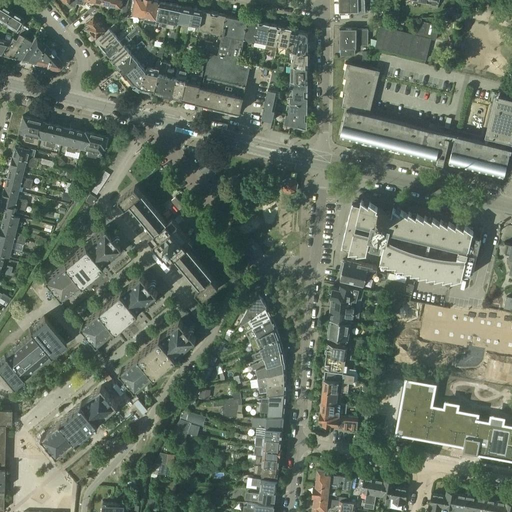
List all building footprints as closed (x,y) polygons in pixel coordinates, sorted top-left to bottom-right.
[(103,0),(103,3),(122,7),(121,11),(124,14),(126,15),(129,0),(103,0)] [(145,16),(148,0),(129,0),(126,15),(129,17),(131,19),(133,14),(144,16),(145,16)] [(156,24),(157,18),(161,1),(156,0),(148,0),(145,16),(144,21),(156,24)] [(339,0),(340,14),(366,13),(365,0),(366,2),(374,2),(374,0),(339,0)] [(417,0),(430,3),(430,7),(437,8),(439,0),(417,0)] [(0,22),(3,24),(11,10),(8,8),(8,6),(0,1),(0,22)] [(167,27),(172,3),(161,1),(157,18),(162,19),(160,26),(167,27)] [(175,22),(179,23),(183,5),(172,3),(167,27),(173,29),(175,22)] [(193,8),(183,5),(179,23),(183,23),(181,31),(188,33),(189,29),(193,8)] [(87,28),(97,39),(108,30),(95,15),(99,11),(97,8),(91,7),(87,11),(92,17),(87,22),(90,26),(87,28)] [(204,10),(193,8),(189,29),(195,31),(196,26),(200,27),(204,10)] [(24,18),(11,10),(3,24),(8,27),(9,25),(17,30),(24,18)] [(200,28),(211,31),(215,12),(204,10),(200,27),(200,28)] [(226,14),(215,12),(211,31),(222,33),(226,14)] [(460,21),(462,14),(454,13),(453,20),(460,21)] [(244,38),(248,19),(226,14),(222,33),(218,54),(217,55),(240,60),(244,38)] [(259,21),(248,19),(244,38),(255,40),(259,21)] [(436,40),(440,25),(419,20),(415,35),(432,39),(436,40)] [(134,21),(131,24),(135,28),(121,40),(124,44),(131,38),(141,30),(138,26),(134,21)] [(270,23),(259,21),(255,40),(254,44),(254,45),(265,47),(266,42),(270,23)] [(281,26),(270,23),(266,42),(277,44),(281,26)] [(97,39),(104,47),(118,35),(114,31),(117,29),(117,27),(115,24),(110,28),(108,30),(97,39)] [(19,33),(24,36),(28,28),(24,26),(19,33)] [(292,28),(281,26),(277,44),(288,47),(290,37),(292,28)] [(382,26),(376,47),(427,60),(432,39),(415,35),(382,26)] [(341,47),(341,54),(356,54),(356,47),(357,47),(357,44),(368,45),(369,28),(357,28),(340,27),(340,28),(341,28),(340,47),(341,47)] [(295,38),(293,46),(308,49),(308,34),(306,31),(292,28),(290,37),(295,38)] [(3,53),(12,56),(24,36),(19,33),(16,39),(13,37),(10,41),(3,53)] [(36,34),(28,46),(21,58),(35,61),(45,44),(46,43),(45,44),(36,34)] [(104,47),(111,55),(124,44),(121,40),(118,35),(104,47)] [(24,36),(12,56),(21,58),(28,46),(24,44),(28,38),(24,36)] [(138,47),(132,52),(118,64),(125,73),(155,47),(147,37),(137,45),(136,46),(138,47)] [(0,54),(2,55),(3,53),(10,41),(0,38),(0,54)] [(124,44),(111,55),(118,64),(132,52),(138,47),(136,46),(137,45),(131,38),(124,44)] [(46,43),(45,44),(35,61),(47,64),(47,66),(56,68),(57,68),(59,68),(59,67),(61,66),(61,65),(62,64),(62,63),(62,62),(61,61),(61,60),(55,54),(55,53),(56,53),(56,52),(56,50),(55,50),(55,49),(54,49),(53,48),(52,48),(51,49),(46,43)] [(251,62),(252,56),(253,52),(254,45),(254,44),(251,43),(251,46),(248,46),(245,61),(251,62)] [(291,62),(291,63),(308,65),(308,49),(293,46),(293,49),(294,49),(291,62)] [(138,86),(144,77),(149,68),(152,65),(148,59),(158,50),(155,47),(125,73),(135,84),(138,86)] [(194,61),(203,63),(205,55),(195,53),(194,61)] [(205,70),(199,101),(240,111),(251,63),(251,62),(245,61),(240,60),(217,55),(218,54),(209,53),(205,70)] [(155,69),(149,68),(144,77),(138,86),(141,88),(155,91),(159,70),(161,62),(157,61),(155,69)] [(159,70),(155,91),(170,95),(172,85),(173,85),(175,76),(176,69),(171,67),(172,63),(161,61),(161,62),(159,70)] [(343,81),(345,82),(342,95),(345,96),(343,105),(347,106),(347,108),(366,112),(377,69),(347,62),(343,81)] [(291,63),(291,79),(308,82),(308,65),(291,63)] [(199,101),(205,70),(189,66),(188,71),(187,75),(182,98),(199,101)] [(277,69),(273,68),(269,87),(279,89),(283,71),(277,69)] [(172,85),(170,95),(182,98),(187,75),(188,71),(179,69),(177,77),(175,76),(173,85),(172,85)] [(290,79),(290,91),(308,93),(308,82),(291,79),(290,79)] [(268,87),(262,117),(273,119),(279,90),(268,87)] [(289,102),(289,103),(308,105),(308,93),(290,91),(289,102)] [(511,97),(499,95),(491,126),(489,136),(487,142),(511,148),(511,144),(511,97)] [(289,103),(288,114),(308,117),(308,105),(289,103)] [(510,151),(360,114),(346,111),(341,134),(438,158),(437,159),(438,159),(443,161),(443,162),(444,162),(445,158),(504,174),(510,151)] [(308,127),(308,117),(288,114),(287,113),(285,122),(299,125),(298,128),(305,129),(308,127)] [(35,135),(41,137),(44,122),(45,121),(23,115),(19,131),(25,133),(23,138),(33,141),(35,135)] [(55,140),(61,141),(65,127),(44,122),(41,137),(47,138),(45,144),(54,146),(55,140)] [(82,147),(86,131),(85,130),(85,132),(65,127),(61,141),(67,143),(66,149),(81,152),(82,147)] [(107,136),(86,131),(82,147),(88,148),(87,154),(95,156),(97,150),(103,151),(107,136)] [(15,147),(12,156),(37,163),(39,158),(27,155),(29,150),(15,147)] [(36,167),(37,163),(12,156),(12,157),(11,157),(9,167),(10,167),(24,171),(25,165),(36,167)] [(66,163),(62,159),(58,162),(62,167),(66,163)] [(10,167),(7,178),(32,184),(33,179),(22,176),(24,171),(10,167),(9,167),(10,167)] [(73,178),(74,173),(73,171),(69,170),(67,171),(66,176),(67,177),(71,179),(73,178)] [(96,194),(110,173),(105,170),(92,191),(96,194)] [(4,188),(18,192),(20,186),(31,189),(32,184),(7,178),(4,188)] [(284,180),(283,187),(285,191),(292,193),(296,190),(298,183),(295,179),(288,178),(284,180)] [(167,222),(144,194),(136,185),(119,199),(126,207),(130,203),(155,233),(149,238),(169,263),(175,258),(200,287),(196,291),(203,299),(220,285),(188,247),(194,242),(173,218),(167,222)] [(17,198),(18,192),(4,188),(1,198),(2,198),(2,199),(26,205),(28,200),(17,198)] [(85,200),(92,205),(97,198),(90,193),(85,200)] [(353,200),(342,245),(343,245),(343,244),(344,244),(343,245),(350,246),(349,250),(358,249),(357,252),(367,251),(367,250),(382,254),(381,257),(381,259),(380,259),(380,260),(389,260),(388,263),(388,264),(396,263),(396,266),(395,266),(395,267),(404,266),(403,269),(403,270),(412,269),(411,271),(411,272),(420,271),(419,273),(419,274),(428,273),(427,275),(427,276),(436,274),(435,277),(444,275),(443,278),(443,279),(452,276),(452,279),(451,279),(452,279),(463,276),(463,275),(471,273),(472,274),(482,235),(481,235),(480,236),(472,234),(473,233),(473,230),(474,230),(465,224),(464,227),(457,222),(456,225),(449,220),(448,223),(441,218),(441,219),(441,221),(433,216),(432,219),(425,214),(425,215),(425,217),(417,212),(417,213),(417,215),(409,210),(409,211),(409,213),(401,208),(401,209),(401,211),(394,206),(393,207),(394,207),(393,209),(393,210),(392,212),(391,212),(391,211),(388,210),(382,209),(379,208),(378,209),(377,208),(378,207),(378,206),(370,200),(369,201),(370,201),(369,203),(362,198),(361,199),(362,199),(361,202),(354,201),(354,202),(354,201),(354,200),(353,200)] [(26,205),(2,199),(0,205),(0,209),(5,211),(2,223),(17,227),(17,225),(21,226),(22,222),(18,221),(20,216),(13,214),(14,207),(25,210),(26,205)] [(17,227),(2,223),(1,227),(0,226),(0,232),(25,239),(26,234),(16,232),(17,227)] [(62,262),(43,279),(59,298),(78,282),(79,283),(101,264),(101,263),(120,247),(104,228),(84,244),(84,243),(61,261),(62,262)] [(0,243),(12,246),(11,248),(15,249),(22,251),(25,239),(0,232),(0,243)] [(11,248),(12,246),(0,243),(0,267),(0,268),(4,256),(9,257),(10,252),(15,253),(15,249),(11,248)] [(340,268),(342,269),(340,277),(373,285),(375,279),(381,281),(382,278),(385,279),(387,270),(375,267),(376,264),(369,263),(369,264),(345,258),(345,259),(342,259),(340,268)] [(158,292),(144,275),(142,273),(123,290),(122,289),(100,307),(100,308),(81,324),(97,343),(117,327),(117,328),(140,309),(139,309),(158,292)] [(330,297),(332,298),(351,300),(360,300),(362,301),(365,289),(359,289),(341,284),(340,288),(333,287),(330,297)] [(0,292),(0,297),(0,298),(8,303),(11,298),(3,293),(3,294),(0,292)] [(243,323),(250,319),(267,306),(260,294),(256,294),(241,321),(243,324),(243,323)] [(332,298),(331,307),(359,311),(360,306),(360,300),(351,300),(332,298)] [(248,331),(254,327),(272,316),(267,306),(250,319),(243,323),(245,326),(248,331)] [(331,307),(330,318),(349,321),(349,316),(352,316),(352,317),(359,318),(359,311),(331,307)] [(426,307),(420,342),(467,350),(465,360),(454,360),(454,372),(481,372),(484,353),(511,358),(511,317),(491,314),(490,318),(426,307)] [(31,333),(0,358),(0,371),(13,386),(66,341),(44,316),(28,329),(31,333)] [(276,326),(272,316),(254,327),(248,331),(246,332),(250,340),(252,340),(257,337),(276,326)] [(351,322),(349,321),(330,318),(330,320),(329,320),(327,322),(327,327),(329,329),(329,337),(348,340),(351,322)] [(160,334),(144,349),(138,353),(139,354),(120,370),(136,389),(155,373),(156,374),(178,355),(177,355),(197,338),(180,319),(161,335),(160,334)] [(281,337),(276,326),(257,337),(252,340),(250,340),(254,349),(261,346),(281,337)] [(229,327),(224,336),(226,338),(234,330),(229,327)] [(254,360),(265,356),(283,348),(283,347),(281,337),(261,346),(263,350),(252,354),(254,360)] [(327,354),(326,355),(346,359),(347,352),(350,353),(350,349),(358,351),(359,345),(350,344),(350,346),(328,343),(327,348),(325,349),(325,352),(327,354)] [(254,370),(256,369),(285,359),(283,348),(265,356),(266,359),(257,361),(252,364),(254,370)] [(82,360),(74,350),(66,356),(74,366),(82,360)] [(345,364),(346,359),(326,355),(326,356),(324,357),(324,360),(326,362),(325,367),(347,370),(348,364),(345,364)] [(267,375),(286,371),(286,370),(285,359),(256,369),(259,377),(262,377),(267,375)] [(357,383),(358,374),(325,369),(324,379),(343,381),(349,382),(357,383)] [(287,382),(286,371),(267,375),(262,377),(259,377),(257,377),(259,386),(287,382)] [(410,376),(400,431),(468,444),(467,449),(511,457),(511,422),(481,416),(482,412),(436,403),(440,382),(410,376)] [(324,379),(323,390),(342,392),(348,392),(349,382),(343,381),(324,379)] [(268,391),(268,395),(270,394),(286,393),(287,382),(259,386),(260,392),(268,391)] [(61,419),(42,435),(58,455),(77,439),(78,439),(100,420),(119,404),(102,384),(84,400),(83,399),(60,418),(61,419)] [(323,390),(322,401),(341,403),(342,392),(323,390)] [(285,404),(286,393),(270,394),(269,397),(262,397),(261,402),(257,401),(257,403),(261,404),(285,404)] [(341,403),(322,401),(321,412),(346,414),(347,404),(341,403)] [(257,403),(256,410),(268,411),(268,414),(284,414),(285,404),(261,404),(257,403)] [(241,404),(238,404),(224,405),(223,415),(237,416),(237,411),(242,411),(242,404),(241,404)] [(0,408),(0,509),(4,509),(6,424),(12,424),(12,409),(0,408)] [(198,423),(201,415),(189,412),(187,419),(198,423)] [(351,414),(346,414),(321,412),(320,412),(319,421),(323,424),(349,427),(348,430),(357,432),(359,415),(351,414)] [(385,427),(387,414),(375,412),(372,425),(385,427)] [(257,427),(259,426),(260,426),(283,428),(284,416),(253,417),(252,427),(257,427)] [(173,430),(174,430),(187,433),(188,433),(197,435),(200,425),(191,423),(192,421),(180,418),(173,430)] [(282,438),(283,428),(260,426),(259,426),(257,427),(256,435),(282,438)] [(185,444),(187,433),(174,430),(171,441),(185,444)] [(255,445),(281,447),(282,438),(256,435),(255,445)] [(256,454),(264,455),(280,456),(281,447),(255,445),(254,454),(256,454)] [(160,451),(155,461),(174,464),(175,454),(160,451)] [(256,463),(279,466),(280,456),(264,455),(256,454),(256,459),(253,459),(253,463),(255,463),(256,463)] [(161,463),(155,461),(152,472),(158,474),(161,463)] [(255,463),(254,472),(266,473),(278,475),(279,466),(256,463),(255,463)] [(314,484),(314,485),(315,485),(330,486),(338,487),(339,475),(325,473),(325,469),(317,468),(315,484),(314,484)] [(339,475),(338,487),(351,489),(352,477),(339,475)] [(246,487),(260,489),(276,491),(278,480),(248,476),(246,487)] [(369,510),(369,507),(375,478),(365,476),(362,491),(367,492),(365,504),(357,503),(356,508),(369,510)] [(375,478),(369,507),(374,508),(377,493),(382,494),(385,479),(384,479),(375,478)] [(392,496),(393,496),(395,485),(394,485),(395,480),(384,478),(384,479),(385,479),(382,494),(387,495),(384,510),(389,511),(392,496)] [(167,489),(176,490),(178,482),(168,481),(167,489)] [(315,485),(314,485),(312,497),(314,497),(328,499),(330,486),(315,485)] [(395,485),(393,496),(394,497),(393,502),(405,504),(408,488),(395,485)] [(275,502),(276,491),(260,489),(260,493),(246,491),(245,498),(275,502)] [(454,511),(458,493),(458,492),(447,490),(446,495),(444,506),(450,507),(448,511),(454,511)] [(446,495),(432,493),(429,508),(441,511),(442,505),(444,506),(446,495)] [(465,510),(468,494),(458,493),(454,511),(459,511),(460,509),(465,510)] [(469,511),(474,511),(477,496),(468,494),(465,510),(470,511),(469,511)] [(484,511),(487,498),(477,496),(474,511),(484,511)] [(339,500),(328,499),(314,497),(312,511),(320,511),(321,510),(327,511),(327,506),(333,507),(333,504),(339,505),(340,500),(339,500)] [(494,511),(497,500),(487,498),(484,511),(494,511)] [(156,500),(149,499),(148,508),(155,509),(156,500)] [(355,511),(356,508),(357,503),(357,502),(346,501),(340,500),(339,505),(338,511),(355,511)] [(505,511),(507,502),(506,502),(497,500),(494,511),(505,511)] [(128,511),(129,510),(125,509),(125,503),(104,501),(102,511),(128,511)] [(243,511),(245,511),(252,511),(273,511),(274,505),(248,501),(247,506),(244,505),(243,511)]
